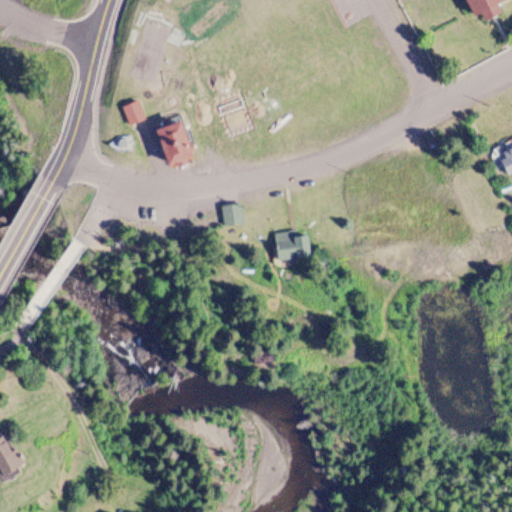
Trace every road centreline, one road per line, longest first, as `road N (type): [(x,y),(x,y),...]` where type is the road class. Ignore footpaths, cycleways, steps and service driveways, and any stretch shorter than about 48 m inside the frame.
road 1 (residential): [(67,149),(104,174),(156,187),(309,168),(511,65)]
road 2 (primary): [(108,0),(53,182)]
road 3 (residential): [(432,108),(376,0)]
